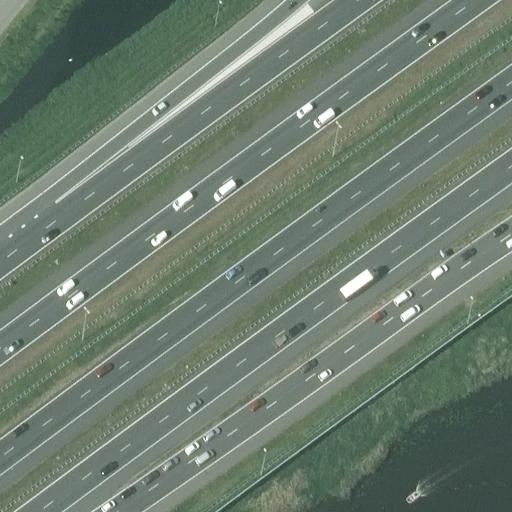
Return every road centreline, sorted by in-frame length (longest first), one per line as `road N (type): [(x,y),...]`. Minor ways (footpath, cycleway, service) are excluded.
road 1 (motorway): [(0,463),(511,86)]
road 2 (motorway): [(482,0),(0,352)]
road 3 (motorway): [(39,511),(511,172)]
road 4 (motorway): [(123,511),(511,237)]
road 5 (motorway): [(362,0),(67,213)]
road 6 (motorway): [(298,0),(67,213)]
